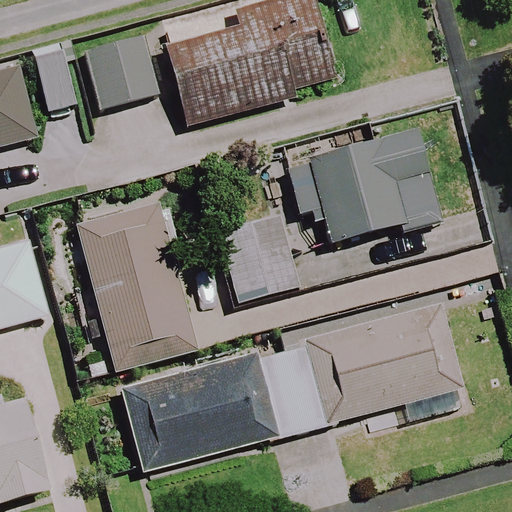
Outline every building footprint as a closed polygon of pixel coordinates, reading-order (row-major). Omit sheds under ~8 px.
[(248,57),(242,27),(165,44),(185,134),(325,104),(312,43),(248,57)] [(143,52),(83,63),(93,119),(153,108),(143,52)] [(78,118),(65,62),(36,69),(49,124),(78,118)] [(0,154),(34,146),(17,77),(0,81),(0,154)] [(436,228),(417,140),(283,170),(295,223),(318,218),(326,252),(436,228)] [(194,358),(156,208),(76,229),(114,379),(194,358)] [(296,296),(278,224),(213,240),(231,312),(296,296)] [(0,336),(46,324),(27,250),(0,257),(0,336)] [(460,398),(438,316),(118,399),(140,482),(460,398)] [(0,414),(0,508),(43,500),(26,409),(0,414)]
